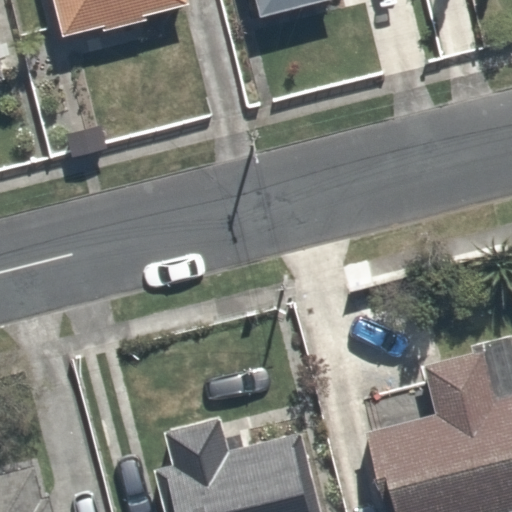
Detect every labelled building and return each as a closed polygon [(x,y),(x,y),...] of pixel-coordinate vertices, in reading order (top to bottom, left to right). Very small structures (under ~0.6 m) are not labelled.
[(62,0),(69,23),(153,0),(62,0)] [(258,0),(262,15),(321,0),(258,0)] [(365,436),(391,511),(457,511),(511,493),(511,408),(491,347),(422,371),(436,411),(365,436)] [(155,467),(169,511),(325,511),(300,436),(246,454),(228,401),(168,422),(180,458),(155,467)] [(53,511),(40,453),(0,462),(0,511),(53,511)]
